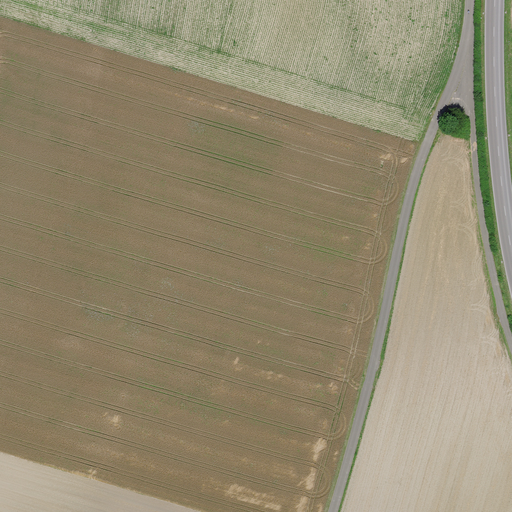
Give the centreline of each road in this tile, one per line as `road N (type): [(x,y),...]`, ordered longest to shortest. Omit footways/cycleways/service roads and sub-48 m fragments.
road 1 (track): [(469,0),(465,48),(416,173),(334,511)]
road 2 (track): [(465,48),(486,237),(511,344)]
road 3 (secondary): [(496,0),(501,180),(511,250)]
